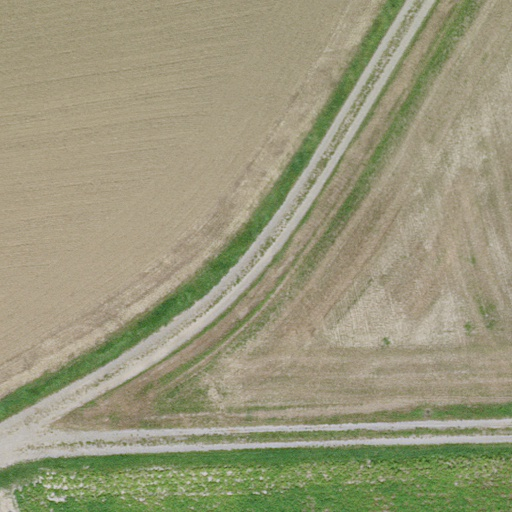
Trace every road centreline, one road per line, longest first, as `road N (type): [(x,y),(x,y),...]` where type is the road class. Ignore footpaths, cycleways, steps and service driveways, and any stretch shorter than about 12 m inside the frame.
road 1 (track): [(0,441),(162,353),(252,277),(420,0)]
road 2 (track): [(0,454),(511,440)]
